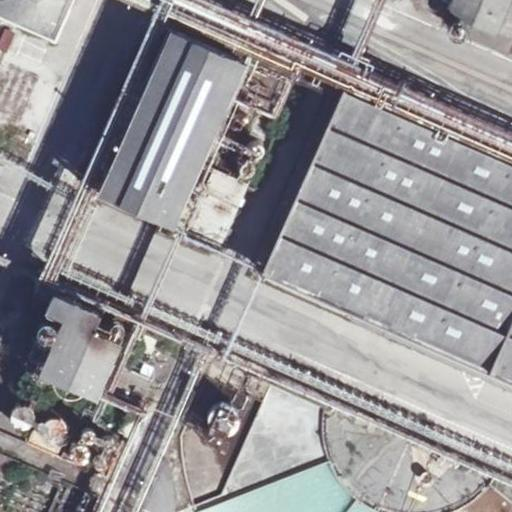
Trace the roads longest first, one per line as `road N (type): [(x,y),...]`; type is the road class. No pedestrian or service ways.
road 1 (unclassified): [(511,431),(0,202)]
road 2 (unclassified): [(261,0),(511,108)]
